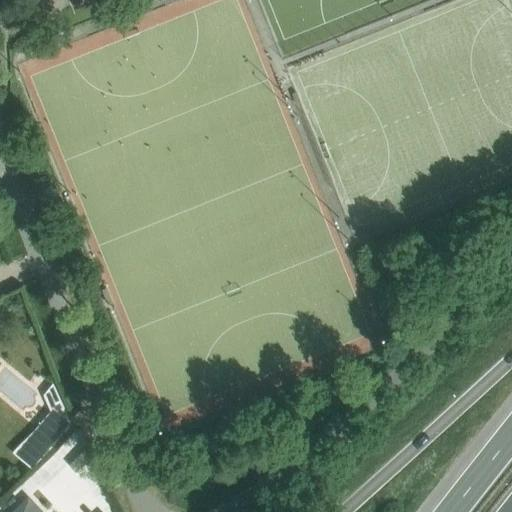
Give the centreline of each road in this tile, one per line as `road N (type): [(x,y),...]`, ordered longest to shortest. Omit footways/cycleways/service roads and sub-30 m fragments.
road 1 (unclassified): [(222,511),(323,445),(511,265)]
road 2 (unclassified): [(149,511),(0,173)]
road 3 (primary): [(511,363),(353,511)]
